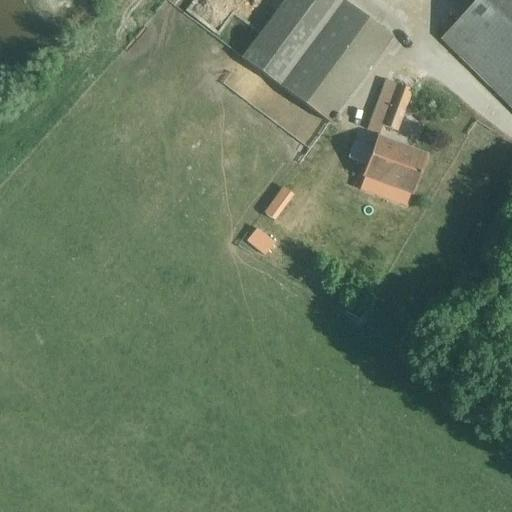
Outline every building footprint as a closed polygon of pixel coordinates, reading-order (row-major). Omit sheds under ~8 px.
[(284,0),(241,60),(327,124),(390,39),(337,0),(284,0)] [(511,109),(511,0),(482,0),(442,40),(511,109)] [(411,92),(396,86),(384,81),(365,131),(378,134),(381,127),(396,133),(411,92)] [(304,149),(322,121),(310,114),(292,141),(304,149)] [(253,133),(248,142),(268,152),(272,143),(253,133)] [(411,196),(426,157),(376,139),(362,177),(411,196)] [(350,201),(345,208),(352,213),(357,206),(350,201)] [(256,231),(246,243),(263,257),(273,245),(256,231)]
